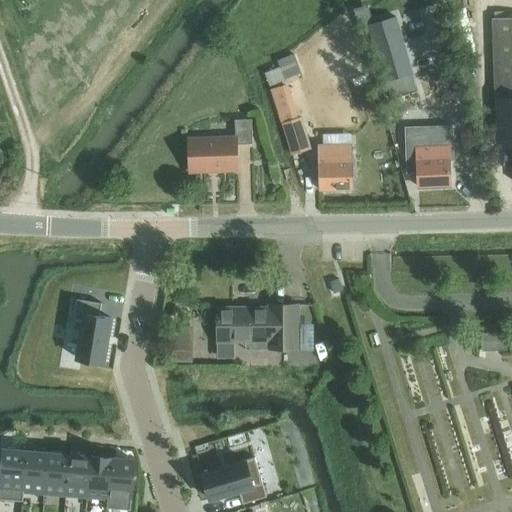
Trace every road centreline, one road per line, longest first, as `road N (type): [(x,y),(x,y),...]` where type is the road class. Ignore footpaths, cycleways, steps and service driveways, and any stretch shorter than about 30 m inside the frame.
road 1 (unclassified): [(203,229),(511,220)]
road 2 (residential): [(152,230),(134,366),(174,511)]
road 3 (track): [(23,226),(32,154),(0,49)]
